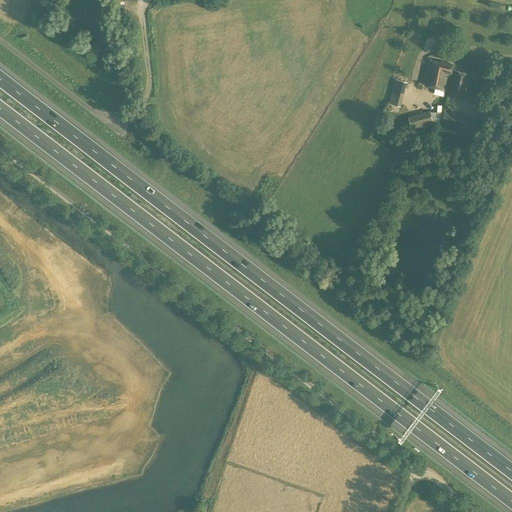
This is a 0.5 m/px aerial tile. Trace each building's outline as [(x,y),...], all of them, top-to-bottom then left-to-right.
[(453,65),(430,60),(425,85),(426,85),(426,86),(442,90),(442,89),(447,90),(449,81),(453,65)] [(454,71),(449,91),(465,95),(470,75),(454,71)] [(395,80),(389,103),(401,106),(407,83),(395,80)] [(408,117),(412,129),(433,123),(430,111),(408,117)] [(467,130),(469,119),(444,113),(441,124),(467,130)]
